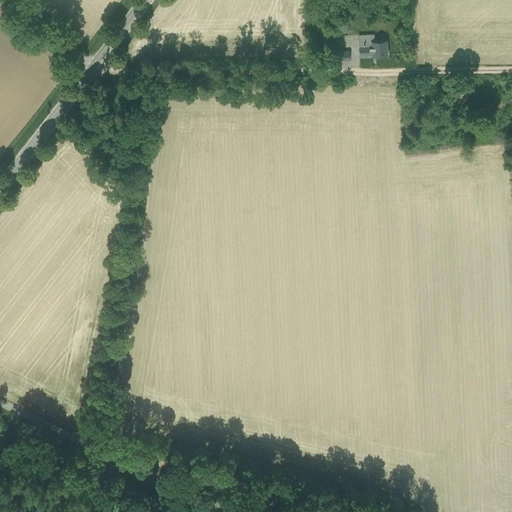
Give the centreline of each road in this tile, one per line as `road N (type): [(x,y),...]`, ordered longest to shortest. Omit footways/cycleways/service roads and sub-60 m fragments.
road 1 (residential): [(224,511),(0,400)]
road 2 (tertiary): [(0,189),(92,70)]
